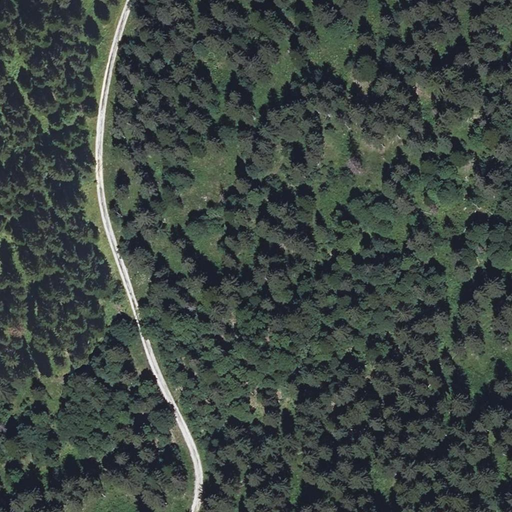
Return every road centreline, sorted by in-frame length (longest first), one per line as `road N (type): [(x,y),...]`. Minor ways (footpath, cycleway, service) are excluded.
road 1 (track): [(194,511),(197,457),(155,370),(98,180),(103,97),(132,0)]
road 2 (track): [(511,302),(387,406),(200,492)]
